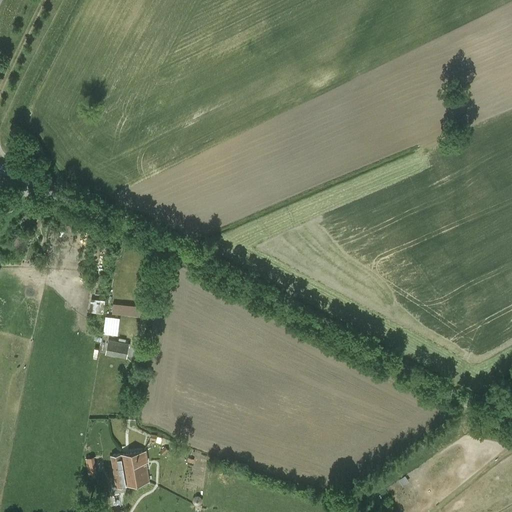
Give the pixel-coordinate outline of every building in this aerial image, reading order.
[(93,297),(90,310),(104,313),(107,300),(93,297)] [(114,301),(113,311),(140,315),(141,305),(114,301)] [(119,333),(119,328),(113,328),(113,316),(107,316),(107,333),(119,333)] [(109,340),(106,354),(127,358),(129,344),(109,340)] [(145,451),(121,454),(126,485),(149,481),(146,464),(147,462),(145,451)] [(126,485),(121,454),(111,455),(116,487),(126,485)] [(89,471),(100,471),(99,456),(88,457),(89,471)]
